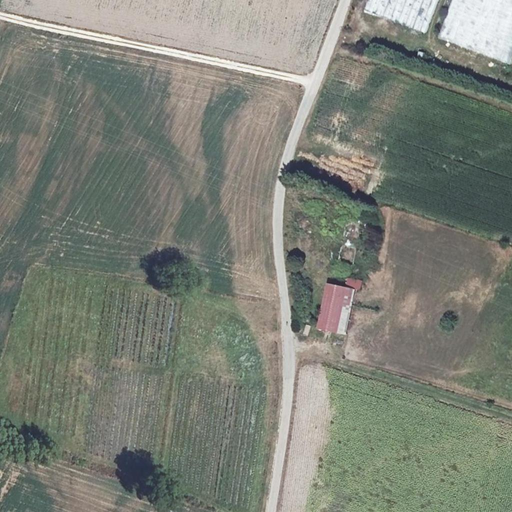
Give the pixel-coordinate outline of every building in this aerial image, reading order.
[(373,0),(370,10),(430,33),(441,0),(373,0)] [(511,0),(455,0),(442,37),(511,63),(511,0)] [(328,104),(317,100),(315,106),(326,110),(328,104)] [(349,238),(364,241),(367,225),(352,221),(349,238)] [(343,263),(358,267),(362,251),(347,247),(343,263)] [(350,336),(361,293),(350,291),(333,287),(323,330),(350,336)]
